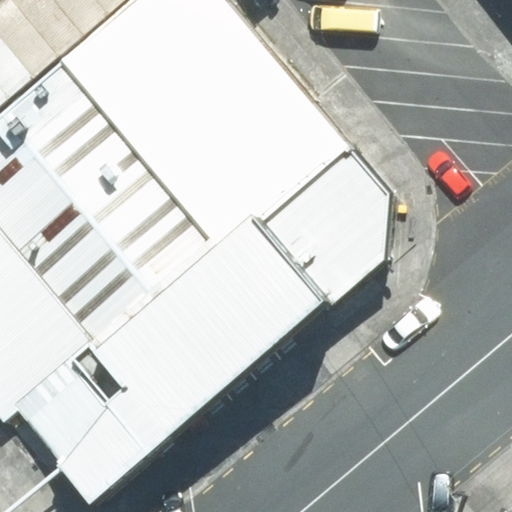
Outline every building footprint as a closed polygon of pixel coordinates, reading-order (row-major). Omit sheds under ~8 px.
[(0,0),(0,83),(104,0),(0,0)] [(436,224),(254,0),(118,0),(76,35),(311,320),(436,224)] [(0,187),(111,324),(221,234),(68,37),(0,93),(0,187)] [(0,386),(16,406),(105,331),(4,214),(0,216),(0,386)] [(87,507),(303,328),(225,240),(13,415),(45,454),(87,507)] [(8,418),(0,406),(0,492),(42,459),(8,418)]
